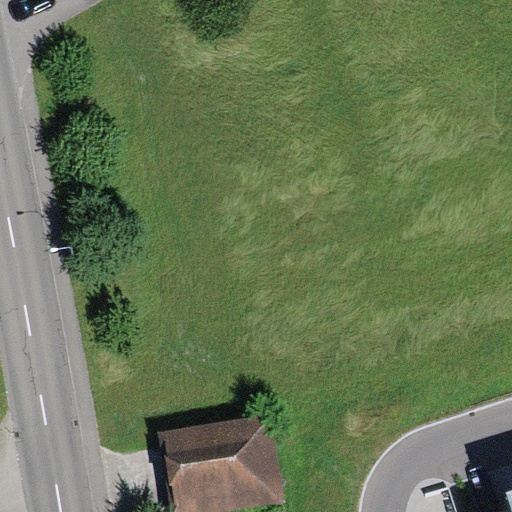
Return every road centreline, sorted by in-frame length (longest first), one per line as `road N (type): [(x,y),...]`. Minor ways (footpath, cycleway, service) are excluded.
road 1 (tertiary): [(65,511),(0,161)]
road 2 (residential): [(384,511),(394,476),(423,450),(511,422)]
